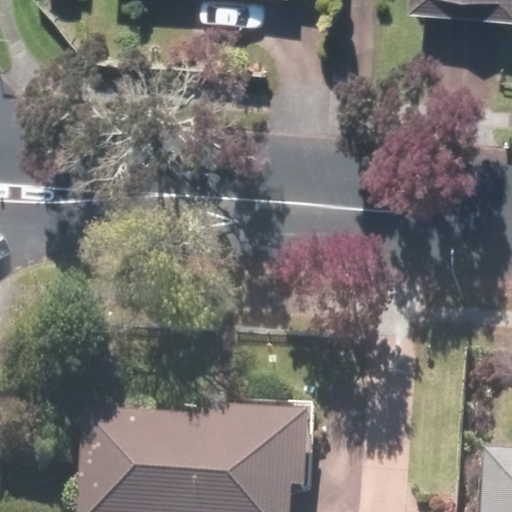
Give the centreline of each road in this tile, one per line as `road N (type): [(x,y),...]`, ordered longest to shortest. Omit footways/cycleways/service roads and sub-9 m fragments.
road 1 (residential): [(0,134),(102,143),(292,210)]
road 2 (residential): [(292,210),(0,235)]
road 3 (residential): [(292,210),(511,219)]
